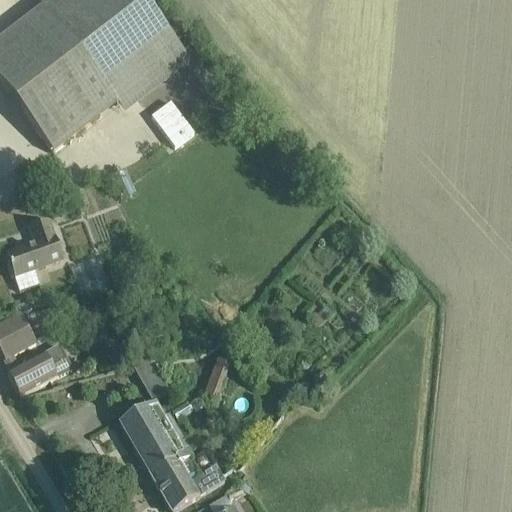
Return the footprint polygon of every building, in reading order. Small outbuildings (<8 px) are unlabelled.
[(0,92),(50,157),(177,59),(132,0),(54,0),(0,42),(0,92)] [(56,227),(71,221),(62,196),(47,201),(56,227)] [(32,249),(5,259),(19,296),(37,289),(32,275),(62,264),(47,223),(25,231),(32,249)] [(115,296),(133,292),(130,278),(112,282),(115,296)] [(8,279),(0,281),(0,291),(3,300),(14,296),(8,279)] [(324,310),(307,327),(315,335),(331,318),(324,310)] [(2,328),(0,328),(0,353),(6,364),(23,354),(35,348),(31,340),(25,329),(19,319),(2,328)] [(33,325),(25,329),(31,340),(39,335),(33,325)] [(71,374),(65,362),(61,355),(59,350),(13,375),(10,376),(7,378),(13,390),(19,401),(40,390),(57,381),(59,380),(71,374)] [(229,369),(216,365),(204,399),(217,404),(229,369)] [(151,366),(131,371),(153,405),(169,396),(151,366)] [(153,406),(115,428),(144,478),(164,511),(173,511),(219,485),(211,470),(186,485),(175,465),(189,457),(185,450),(180,452),(165,426),(168,424),(166,419),(161,421),(153,406)]
